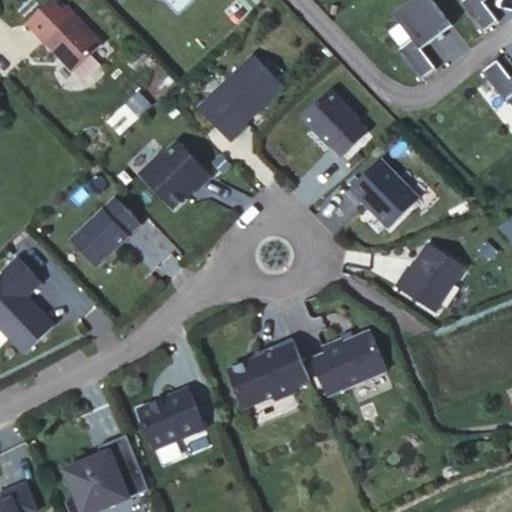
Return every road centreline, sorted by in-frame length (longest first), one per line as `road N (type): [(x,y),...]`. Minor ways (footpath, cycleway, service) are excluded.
road 1 (residential): [(0,416),(266,254)]
road 2 (residential): [(297,0),(394,95),(427,93),(511,31)]
